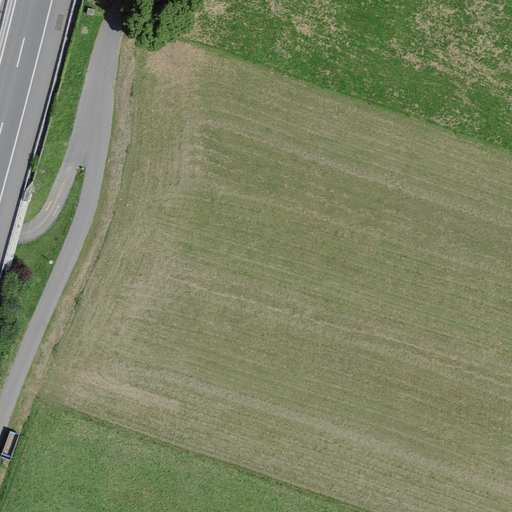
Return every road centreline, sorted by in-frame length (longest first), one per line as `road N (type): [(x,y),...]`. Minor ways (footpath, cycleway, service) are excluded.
road 1 (unclassified): [(95,123),(87,209),(0,422)]
road 2 (motorway): [(0,131),(33,0)]
road 3 (residential): [(130,0),(110,38),(95,123)]
